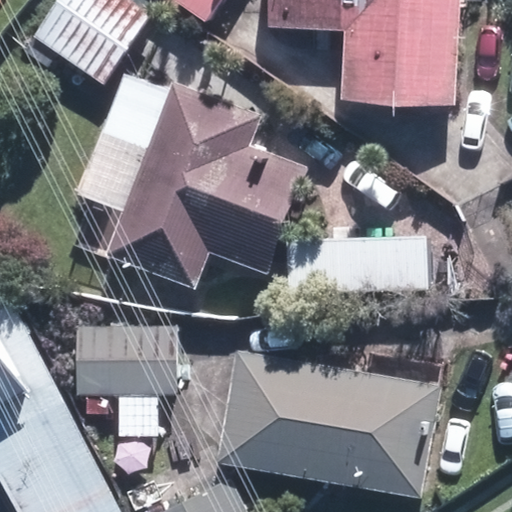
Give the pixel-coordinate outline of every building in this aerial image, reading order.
[(105,81),(154,9),(140,0),(60,0),(37,34),(105,81)] [(180,0),(209,19),(221,0),(180,0)] [(345,97),(459,103),(464,0),(275,0),(274,25),(349,29),(345,97)] [(171,88),(127,71),(82,190),(126,205),(108,252),(199,287),(213,250),(271,272),(312,163),(254,141),(265,110),(176,76),(171,88)] [(0,467),(1,467),(24,511),(127,511),(0,266),(0,467)] [(83,322),(83,391),(124,392),(122,432),(163,432),(164,391),(184,391),(184,322),(83,322)] [(220,459),(426,496),(446,381),(240,345),(220,459)] [(252,511),(234,475),(159,511),(252,511)]
